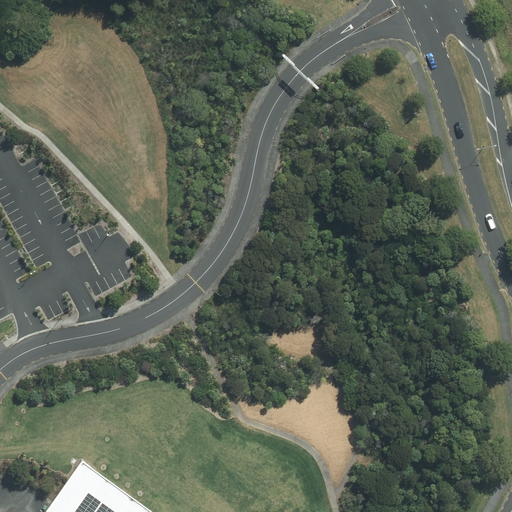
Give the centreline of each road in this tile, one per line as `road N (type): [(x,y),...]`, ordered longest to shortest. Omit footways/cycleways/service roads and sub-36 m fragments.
road 1 (secondary): [(511,275),(411,0)]
road 2 (secondary): [(450,0),(485,75),(511,175)]
